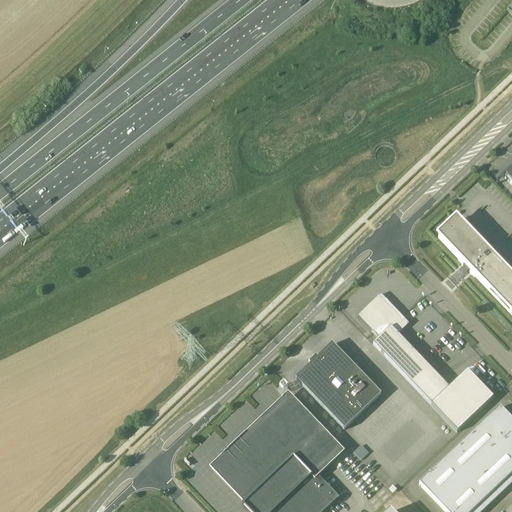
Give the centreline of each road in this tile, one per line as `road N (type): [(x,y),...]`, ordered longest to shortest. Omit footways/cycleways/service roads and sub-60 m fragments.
road 1 (track): [(511,71),(497,66),(0,320)]
road 2 (motorway): [(0,225),(283,0)]
road 3 (tertiary): [(146,465),(390,235)]
road 4 (motorway): [(241,0),(0,193)]
road 5 (motorway): [(181,0),(0,168)]
road 6 (unclassified): [(511,367),(390,235)]
road 7 (tertiary): [(390,235),(511,115)]
